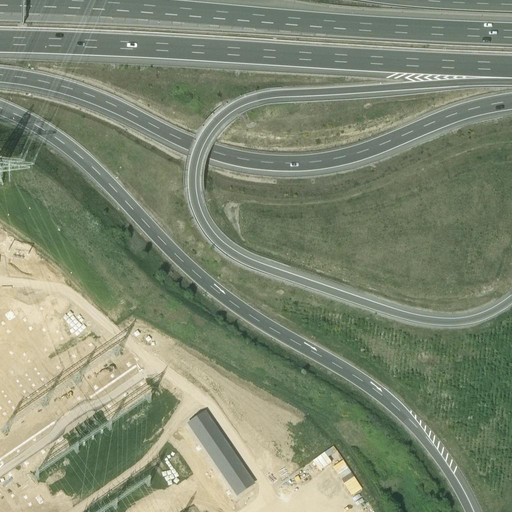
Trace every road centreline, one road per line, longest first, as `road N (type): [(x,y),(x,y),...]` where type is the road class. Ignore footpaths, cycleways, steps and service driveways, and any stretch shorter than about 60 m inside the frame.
road 1 (motorway): [(511,299),(470,319),(416,319),(284,276),(235,256),(205,230),(191,180),(209,129),(247,101),(511,79)]
road 2 (motorway): [(0,108),(81,156),(236,307),(398,410),(432,444),(473,511)]
road 3 (motorway): [(0,74),(79,90),(261,163),(361,152),(452,110),(511,96)]
road 4 (motorway): [(511,33),(0,5)]
road 5 (motorway): [(0,41),(511,66)]
